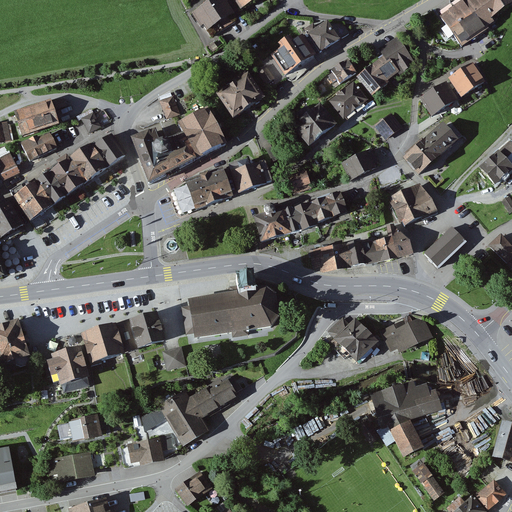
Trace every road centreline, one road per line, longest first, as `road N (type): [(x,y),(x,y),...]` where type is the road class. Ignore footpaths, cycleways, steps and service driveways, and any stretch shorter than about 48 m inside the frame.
road 1 (residential): [(0,507),(174,470),(230,425),(334,313),(399,309),(412,290)]
road 2 (residential): [(150,235),(238,203),(285,203),(385,170),(415,127),(426,48),(391,27)]
road 3 (residential): [(146,203),(221,157),(314,76),(391,27)]
road 4 (secondary): [(412,290),(318,284),(242,264),(152,276)]
road 5 (residential): [(128,115),(290,0)]
road 6 (residential): [(146,203),(62,252),(50,268),(49,290)]
road 7 (residential): [(0,114),(51,94),(89,98),(128,115)]
